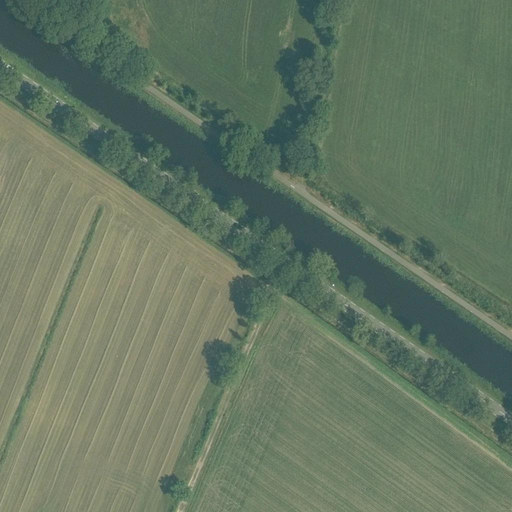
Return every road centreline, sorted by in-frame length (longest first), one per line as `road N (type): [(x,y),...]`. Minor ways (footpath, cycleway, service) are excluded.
road 1 (secondary): [(511,422),(0,67)]
road 2 (track): [(178,511),(282,263)]
road 3 (unclassified): [(511,336),(297,187)]
